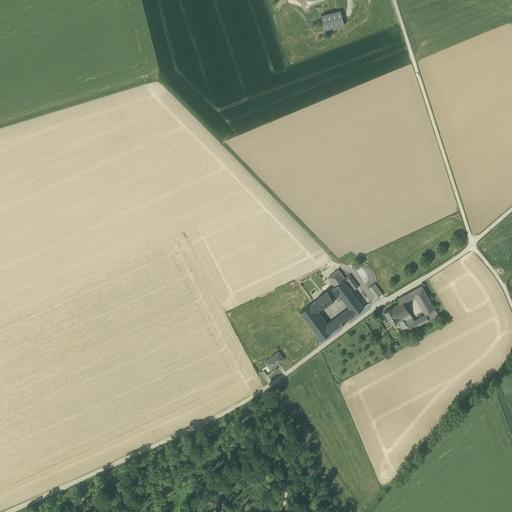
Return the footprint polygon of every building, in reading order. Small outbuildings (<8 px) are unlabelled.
[(323,26),(325,30),(344,25),(343,21),(340,11),(321,16),(323,23),(323,26)] [(328,277),(335,286),(343,280),(345,278),(342,274),(339,270),(328,277)] [(343,280),(346,283),(349,281),(355,290),(359,287),(350,275),(345,278),(343,280)] [(349,309),(341,315),(346,322),(364,308),(346,283),(343,280),(335,286),(340,293),(350,306),(351,308),(349,309)] [(369,288),(376,298),(382,294),(374,284),(369,288)] [(323,306),(324,308),(335,299),(334,298),(340,293),(335,286),(329,291),(328,290),(317,298),(318,299),(323,306)] [(422,286),(409,293),(412,298),(416,297),(425,314),(426,313),(435,308),(425,290),(424,288),(422,286)] [(404,303),(408,301),(405,295),(398,299),(400,303),(393,307),(400,319),(398,320),(405,333),(429,320),(426,314),(414,321),(407,325),(404,321),(412,316),(404,303)] [(318,299),(311,304),(317,311),(323,306),(318,299)] [(327,325),(317,311),(311,304),(301,312),(321,340),(332,332),(327,325)] [(385,313),(391,324),(398,320),(400,319),(393,307),(384,312),(385,313)] [(426,313),(426,314),(429,320),(438,315),(435,308),(426,313)] [(341,315),(337,318),(342,324),(346,322),(341,315)] [(414,321),(412,316),(404,321),(407,325),(414,321)] [(337,318),(327,325),(332,332),(342,324),(337,318)] [(269,365),(272,369),(284,360),(278,352),(265,362),(268,366),(269,365)]
